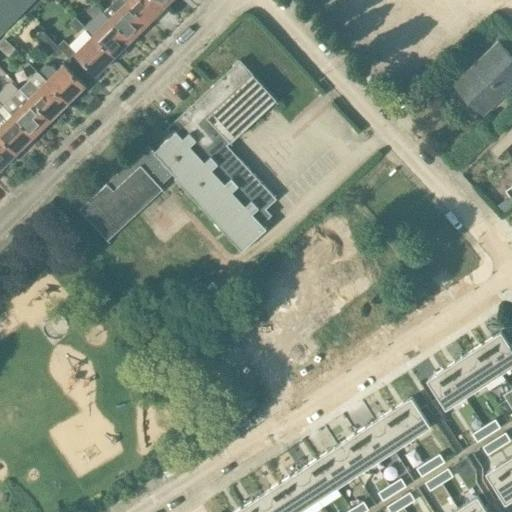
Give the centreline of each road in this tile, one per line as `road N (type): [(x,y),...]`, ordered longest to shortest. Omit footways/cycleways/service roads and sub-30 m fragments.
road 1 (residential): [(511,272),(148,511)]
road 2 (residential): [(269,0),(511,260)]
road 3 (residential): [(0,226),(219,0)]
